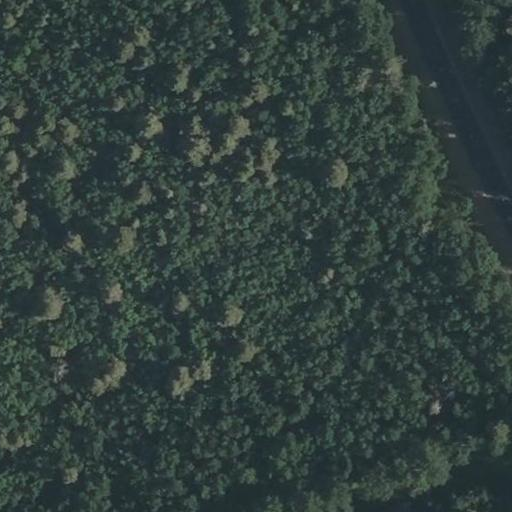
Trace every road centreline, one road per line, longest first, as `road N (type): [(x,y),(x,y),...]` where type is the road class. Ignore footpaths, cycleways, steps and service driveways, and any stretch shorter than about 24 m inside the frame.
road 1 (tertiary): [(413,0),(511,215)]
road 2 (track): [(260,0),(298,12),(423,25)]
